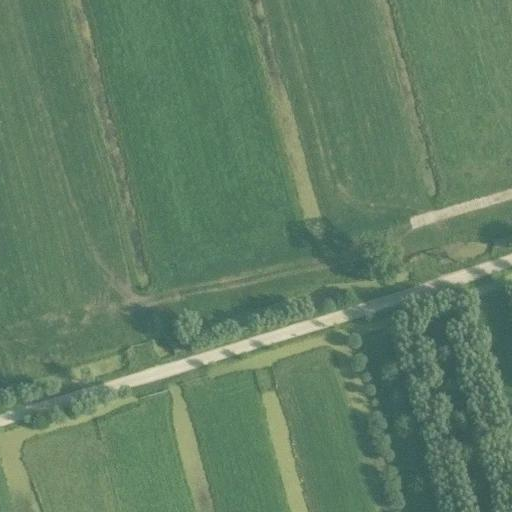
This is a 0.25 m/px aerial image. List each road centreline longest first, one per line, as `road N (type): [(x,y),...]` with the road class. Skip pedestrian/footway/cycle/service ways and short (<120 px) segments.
road 1 (track): [(0,425),(511,261)]
road 2 (track): [(0,339),(183,294),(511,188)]
